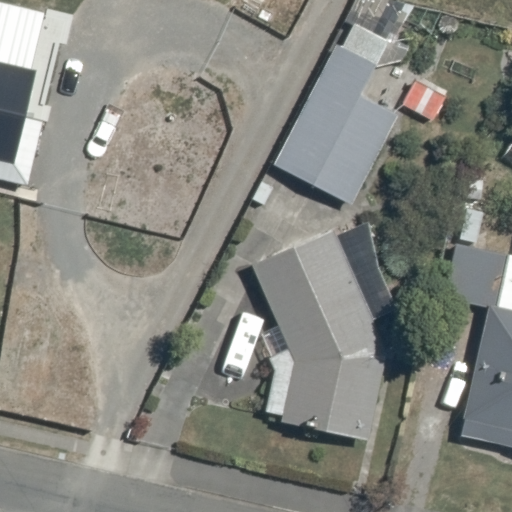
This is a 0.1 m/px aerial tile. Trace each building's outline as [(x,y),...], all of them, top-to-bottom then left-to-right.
[(397,44),(356,22),(280,164),(357,206),(403,121),(367,101),(397,44)] [(40,75),(0,65),(0,177),(31,185),(47,119),(30,115),(40,75)] [(444,96),(409,78),(392,110),(427,128),(444,96)] [(373,221),(257,265),(295,337),(268,415),(378,439),(395,349),(380,316),(406,306),(373,221)] [(511,251),(454,242),(444,302),(495,310),(485,373),(475,372),(464,441),(511,448),(511,251)]
